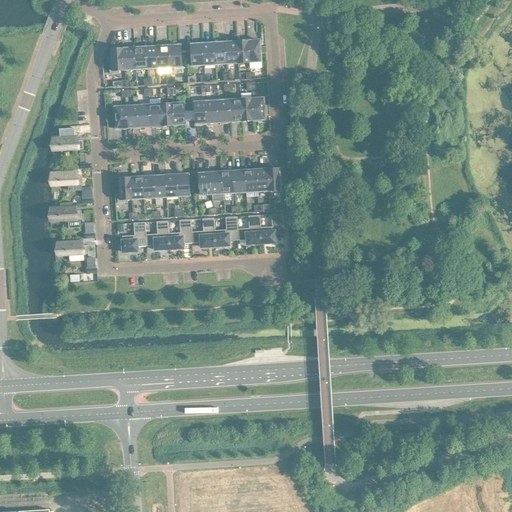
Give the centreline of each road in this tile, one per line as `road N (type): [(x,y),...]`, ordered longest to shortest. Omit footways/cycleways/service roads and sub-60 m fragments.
road 1 (residential): [(111,16),(273,9),(279,138),(98,150)]
road 2 (secondary): [(511,352),(127,376)]
road 3 (secondary): [(129,406),(511,385)]
road 4 (residential): [(98,150),(104,268),(291,260)]
road 5 (unclassified): [(5,160),(63,0)]
road 6 (residential): [(98,150),(91,67),(111,16)]
road 7 (secondary): [(7,415),(129,406)]
road 8 (secondary): [(127,376),(5,383)]
